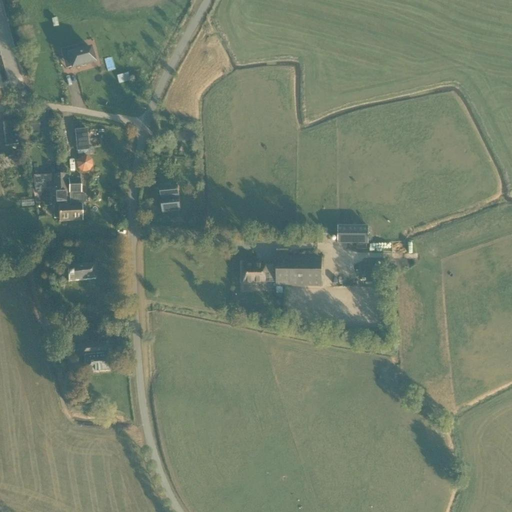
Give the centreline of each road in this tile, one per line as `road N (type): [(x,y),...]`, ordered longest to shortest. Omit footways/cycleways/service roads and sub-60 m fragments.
road 1 (tertiary): [(177,511),(149,441),(139,384),(130,231),(146,125)]
road 2 (unclassified): [(0,106),(43,105),(146,125)]
road 3 (tertiary): [(146,125),(207,0)]
